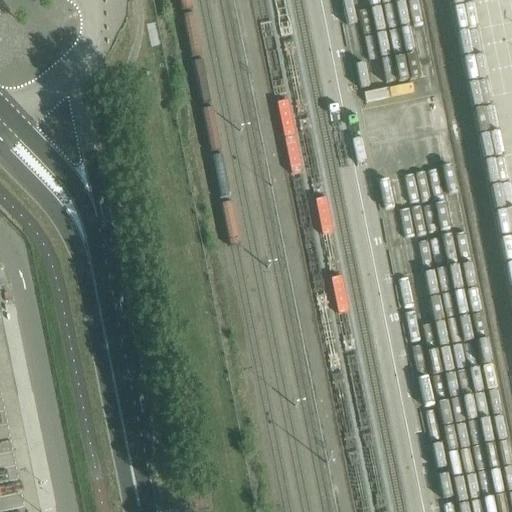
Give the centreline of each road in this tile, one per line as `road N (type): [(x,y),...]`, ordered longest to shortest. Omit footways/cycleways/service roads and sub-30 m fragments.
road 1 (secondary): [(139,511),(90,262)]
road 2 (unclassified): [(90,262),(94,196),(81,65)]
road 3 (secondary): [(90,262),(70,208),(0,132)]
